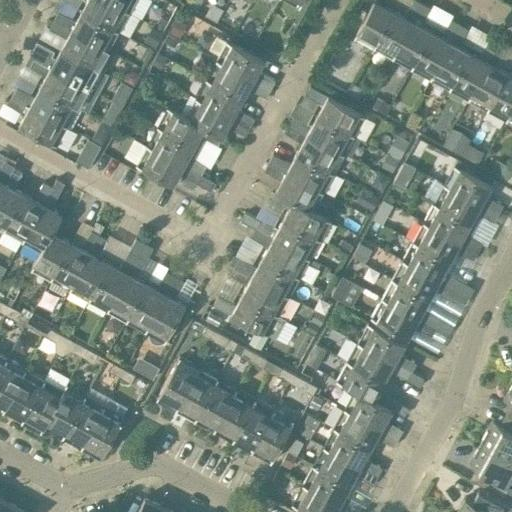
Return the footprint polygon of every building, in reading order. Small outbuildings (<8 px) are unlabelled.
[(114,26),(119,29),(130,10),(110,0),(86,0),(82,9),(114,26)] [(110,0),(130,10),(135,0),(110,0)] [(373,46),(394,9),(384,3),(385,0),(373,0),(354,35),(373,46)] [(392,56),(422,2),(419,0),(412,0),(404,14),(394,9),(373,46),(392,56)] [(204,13),(216,19),(222,8),(210,2),(204,13)] [(422,2),(392,56),(411,67),(431,30),(422,24),(430,6),(422,2)] [(58,10),(54,18),(109,48),(111,44),(106,41),(114,26),(82,9),(76,19),(58,10)] [(187,22),(178,16),(170,30),(179,36),(187,22)] [(61,47),(98,67),(109,48),(54,18),(49,27),(66,37),(61,47)] [(432,30),(414,62),(428,69),(425,75),(430,77),(460,22),(452,18),(441,35),(432,30)] [(468,27),(460,22),(430,77),(449,88),(469,50),(460,45),(468,27)] [(154,26),(146,41),(155,45),(163,31),(154,26)] [(179,39),(169,33),(165,41),(176,46),(179,39)] [(218,53),(216,58),(271,88),(275,79),(258,69),(264,59),(227,38),(226,40),(217,35),(210,48),(218,53)] [(109,73),(98,67),(61,47),(56,57),(52,54),(55,49),(37,39),(29,54),(88,86),(98,92),(109,73)] [(479,56),(469,50),(449,88),(468,98),(498,43),(490,39),(479,56)] [(506,47),(498,43),(468,98),(487,108),(490,103),(507,71),(497,66),(506,47)] [(157,52),(152,62),(161,66),(166,56),(157,52)] [(46,75),(40,85),(78,105),(88,86),(29,54),(25,62),(29,64),(46,75)] [(219,65),(211,79),(243,97),(248,87),(266,96),(271,88),(216,58),(213,62),(219,65)] [(134,83),(139,73),(133,70),(126,72),(123,78),(134,83)] [(155,75),(147,70),(143,78),(151,82),(155,75)] [(511,73),(507,71),(490,103),(504,111),(501,116),(506,119),(511,107),(511,73)] [(198,91),(195,96),(250,125),(255,117),(238,107),(243,97),(211,79),(203,94),(198,91)] [(123,81),(116,93),(126,98),(133,86),(123,81)] [(348,92),(359,98),(364,87),(354,82),(348,92)] [(78,105),(40,85),(35,95),(17,86),(13,94),(67,124),(72,127),(82,108),(78,105)] [(323,104),(318,114),(355,134),(366,115),(311,85),(306,93),(323,104)] [(185,115),(222,135),(228,125),(246,134),(250,125),(195,96),(191,93),(181,111),(185,114),(185,115)] [(25,113),(19,123),(22,125),(19,130),(34,138),(37,132),(57,144),(67,124),(13,94),(8,102),(25,113)] [(370,104),(385,112),(390,103),(375,95),(370,104)] [(122,105),(115,101),(108,113),(116,117),(122,105)] [(170,112),(162,127),(194,144),(200,134),(218,143),(222,135),(185,115),(185,114),(181,111),(168,104),(165,109),(170,112)] [(405,123),(415,128),(422,116),(412,111),(405,123)] [(345,153),(355,134),(318,114),(312,124),(294,115),(290,123),(345,153)] [(108,131),(112,125),(103,120),(99,127),(108,131)] [(297,152),(334,172),(345,153),(290,123),(285,131),(302,142),(297,152)] [(149,138),(147,143),(201,173),(206,165),(189,154),(194,144),(162,127),(154,141),(149,138)] [(470,138),(451,128),(443,144),(462,154),(470,138)] [(397,135),(388,151),(400,158),(409,141),(397,135)] [(88,137),(77,158),(89,165),(100,144),(88,137)] [(483,150),(469,142),(463,153),(477,161),(483,150)] [(216,181),(201,173),(147,143),(136,162),(173,183),(179,172),(197,181),(197,182),(212,190),(216,181)] [(269,161),(324,191),(334,172),(297,152),(291,161),(273,152),(269,161)] [(393,171),(399,159),(389,153),(382,165),(393,171)] [(492,183),(494,178),(457,157),(455,162),(492,183)] [(511,172),(511,166),(498,159),(492,171),(508,179),(511,172)] [(0,169),(0,190),(14,164),(6,160),(0,169)] [(405,186),(416,166),(404,160),(393,180),(405,186)] [(281,179),(276,189),(313,210),(314,209),(324,191),(269,161),(264,169),(281,179)] [(22,168),(14,164),(0,190),(0,227),(3,229),(24,192),(14,187),(22,168)] [(449,172),(444,182),(499,212),(503,204),(486,193),(492,183),(460,165),(454,175),(449,172)] [(382,190),(389,178),(377,172),(374,179),(376,186),(382,190)] [(57,177),(52,185),(22,240),(41,250),(62,213),(52,207),(60,189),(65,181),(57,177)] [(24,192),(3,229),(22,240),(52,185),(44,180),(34,197),(24,192)] [(499,212),(444,182),(433,201),(471,221),(476,211),(494,220),(499,212)] [(288,208),(283,218),(315,235),(320,238),(331,219),(314,209),(313,210),(276,189),(271,197),(288,208)] [(378,198),(362,189),(356,201),(372,209),(378,198)] [(383,198),(378,208),(388,214),(393,204),(383,198)] [(471,221),(433,201),(423,220),(478,250),(482,242),(465,231),(471,221)] [(246,211),(241,219),(255,227),(310,257),(313,252),(307,250),(315,235),(283,218),(278,227),(260,219),(246,211)] [(41,250),(31,267),(36,270),(39,265),(53,273),(71,240),(61,235),(70,217),(62,213),(41,250)] [(478,250),(423,220),(413,239),(450,259),(455,249),(473,258),(478,250)] [(255,227),(251,235),(268,246),(262,255),(300,276),(310,257),(255,227)] [(71,240),(50,278),(69,288),(100,233),(91,229),(81,246),(71,240)] [(69,288),(88,299),(109,261),(99,256),(108,238),(100,233),(69,288)] [(109,261),(88,299),(107,309),(145,241),(136,236),(129,250),(119,267),(109,261)] [(348,253),(353,244),(342,238),(337,247),(348,253)] [(450,259),(413,239),(402,258),(470,295),(474,286),(462,279),(445,269),(450,259)] [(145,241),(107,309),(126,319),(147,282),(137,276),(146,258),(153,245),(145,241)] [(352,255),(365,262),(373,248),(360,241),(352,255)] [(289,295),(300,276),(262,255),(257,265),(239,257),(234,265),(289,295)] [(347,265),(354,268),(359,259),(352,256),(347,265)] [(402,258),(392,277),(429,297),(435,287),(453,296),(465,303),(470,295),(402,258)] [(279,314),(289,295),(234,265),(230,273),(247,283),(242,293),(279,314)] [(147,282),(129,314),(143,322),(140,327),(145,330),(175,275),(167,270),(157,287),(147,282)] [(342,274),(331,294),(341,300),(352,280),(342,274)] [(175,275),(145,330),(150,332),(149,334),(150,337),(159,342),(164,342),(185,303),(175,297),(183,279),(175,275)] [(429,297),(392,277),(381,296),(437,325),(449,332),(453,324),(441,317),(424,307),(429,297)] [(287,318),(279,314),(242,293),(236,303),(218,294),(213,303),(276,337),(287,318)] [(437,325),(381,296),(371,315),(408,335),(414,325),(432,334),(437,325)] [(0,309),(6,313),(11,305),(0,299),(0,309)] [(324,299),(318,310),(325,313),(331,302),(324,299)] [(22,311),(11,305),(6,313),(18,319),(22,311)] [(221,316),(210,310),(206,317),(217,324),(221,316)] [(315,334),(325,315),(316,310),(306,329),(315,334)] [(25,323),(44,334),(49,326),(30,316),(25,323)] [(405,341),(368,320),(357,340),(412,369),(417,362),(400,351),(405,341)] [(202,333),(214,339),(218,331),(207,325),(202,333)] [(60,332),(49,326),(44,334),(55,340),(56,351),(59,352),(68,336),(60,332)] [(229,337),(218,331),(214,339),(225,345),(229,337)] [(71,348),(82,354),(86,347),(68,336),(59,352),(62,354),(71,348)] [(360,348),(352,362),(384,379),(391,368),(418,384),(424,376),(412,369),(357,340),(355,345),(360,348)] [(240,353),(251,359),(256,352),(245,345),(240,353)] [(86,347),(82,354),(93,361),(98,353),(86,347)] [(267,358),(256,352),(251,359),(262,365),(267,358)] [(179,355),(159,392),(169,398),(166,403),(176,408),(199,366),(179,355)] [(7,357),(0,369),(0,408),(3,410),(26,367),(7,357)] [(354,387),(392,407),(405,415),(409,407),(379,389),(384,379),(347,359),(336,378),(354,387)] [(109,369),(120,375),(124,367),(113,361),(109,369)] [(153,377),(159,366),(149,361),(143,372),(153,377)] [(45,378),(24,415),(34,420),(31,426),(41,431),(44,426),(43,425),(64,388),(63,388),(66,383),(70,376),(51,366),(45,378)] [(199,366),(176,408),(185,413),(188,408),(198,413),(215,382),(201,374),(204,369),(199,366)] [(278,374),(289,380),(293,372),(282,366),(278,374)] [(26,367),(3,410),(12,415),(15,410),(24,415),(45,378),(26,367)] [(124,367),(120,375),(131,381),(135,373),(124,367)] [(289,380),(313,393),(314,390),(317,385),(293,372),(289,380)] [(215,382),(198,413),(207,419),(204,424),(214,429),(237,387),(232,384),(229,390),(215,382)] [(64,388),(43,425),(44,426),(53,431),(56,425),(65,430),(86,393),(66,383),(63,388),(64,388)] [(237,387),(214,429),(223,434),(226,429),(235,434),(256,397),(237,387)] [(354,387),(344,406),(399,436),(403,428),(386,418),(392,407),(354,387)] [(86,393),(65,430),(71,433),(75,436),(72,441),(81,446),(104,404),(86,393)] [(314,394),(310,403),(318,407),(323,399),(314,394)] [(256,397),(235,434),(238,435),(245,439),(242,444),(252,450),(274,407),(256,397)] [(104,404),(81,446),(91,451),(94,446),(104,451),(124,414),(104,404)] [(399,436),(344,406),(333,425),(371,446),(376,436),(394,444),(399,436)] [(274,407),(252,450),(261,455),(264,450),(274,455),(291,424),(281,418),(284,413),(274,407)] [(492,420),(480,441),(511,458),(511,417),(505,427),(492,420)] [(299,430),(310,437),(314,429),(303,423),(299,430)] [(371,446),(333,425),(323,444),(378,474),(382,466),(365,456),(371,446)] [(296,453),(303,441),(295,437),(288,449),(296,453)] [(506,483),(511,471),(511,458),(480,441),(468,463),(482,470),(476,481),(504,496),(508,489),(506,483)] [(323,444),(313,463),(350,484),(355,474),(373,482),(378,474),(323,444)] [(282,462),(289,466),(295,456),(287,451),(282,462)] [(313,463),(302,482),(357,511),(362,504),(345,493),(350,484),(313,463)] [(278,485),(284,474),(277,470),(271,481),(278,485)] [(335,511),(357,511),(302,482),(292,502),(310,511),(334,511),(335,511)] [(467,496),(457,511),(511,511),(511,506),(507,504),(486,493),(478,488),(472,499),(467,496)] [(161,511),(164,506),(145,496),(135,511),(161,511)] [(25,511),(26,511),(7,500),(0,511),(25,511)]
